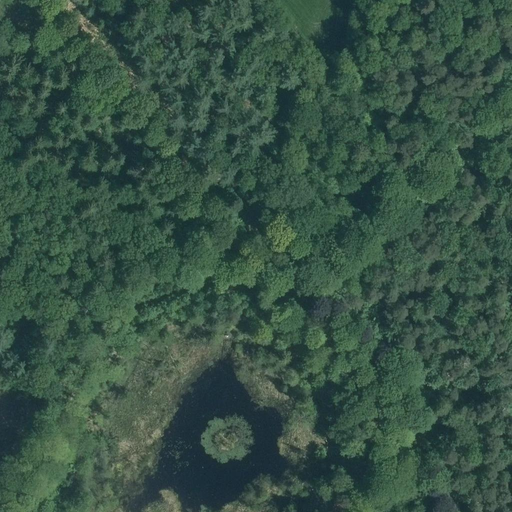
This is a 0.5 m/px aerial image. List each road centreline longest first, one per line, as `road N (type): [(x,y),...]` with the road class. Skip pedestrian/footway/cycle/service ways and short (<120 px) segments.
road 1 (track): [(256,286),(236,240),(202,194),(38,0)]
road 2 (track): [(511,97),(301,295)]
road 3 (unclassified): [(310,300),(395,372),(439,511)]
